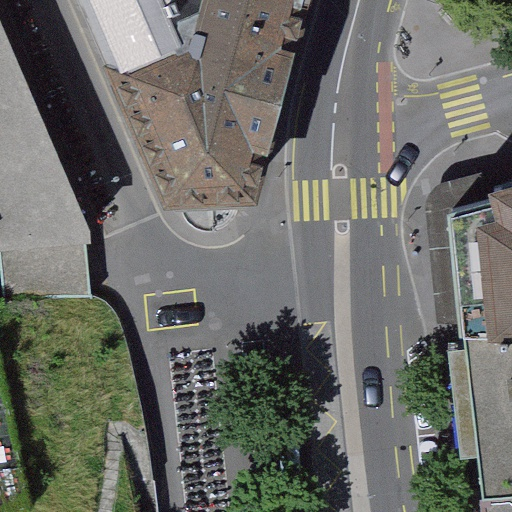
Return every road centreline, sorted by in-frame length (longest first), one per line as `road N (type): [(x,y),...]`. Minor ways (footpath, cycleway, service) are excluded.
road 1 (residential): [(346,276),(203,275),(150,251),(44,0)]
road 2 (tertiary): [(346,276),(345,339),(366,511)]
road 3 (tertiary): [(343,141),(511,101)]
road 4 (tertiary): [(368,0),(343,141)]
road 5 (tertiary): [(343,141),(346,276)]
